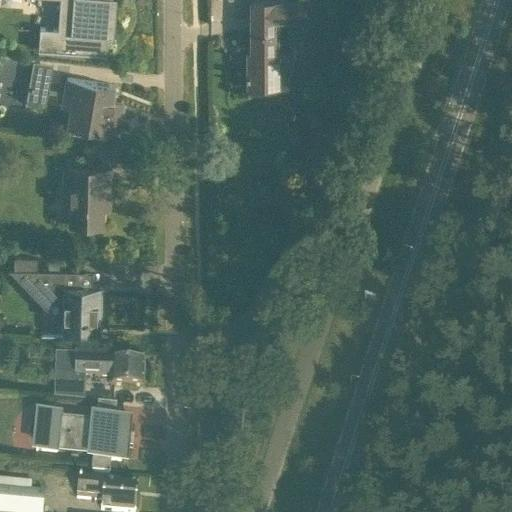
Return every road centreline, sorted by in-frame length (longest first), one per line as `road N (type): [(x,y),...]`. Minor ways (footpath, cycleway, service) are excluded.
road 1 (unclassified): [(430,0),(256,511)]
road 2 (primary): [(330,511),(496,0)]
road 3 (unclassified): [(176,511),(172,0)]
